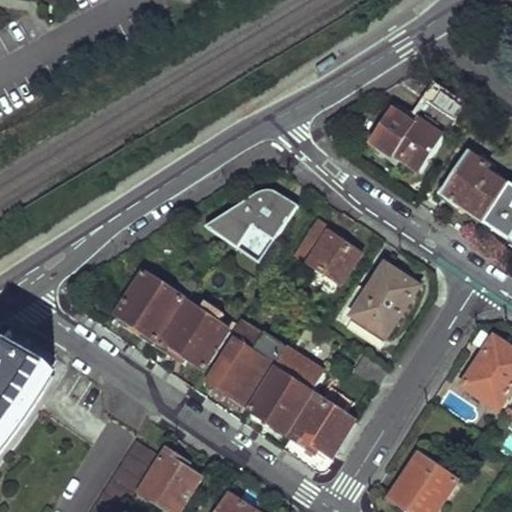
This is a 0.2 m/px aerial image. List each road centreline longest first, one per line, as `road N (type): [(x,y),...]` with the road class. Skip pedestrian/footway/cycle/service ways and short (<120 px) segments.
road 1 (residential): [(26,295),(69,334),(328,511)]
road 2 (residential): [(333,511),(481,277)]
road 3 (residential): [(481,277),(364,199),(279,117)]
road 4 (residential): [(459,0),(404,43),(279,117)]
road 5 (residential): [(279,117),(101,226)]
